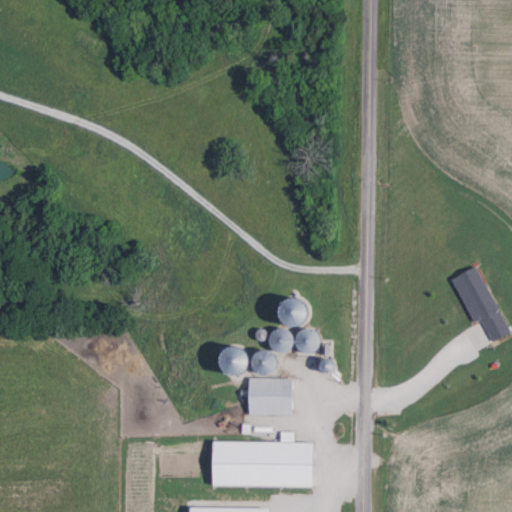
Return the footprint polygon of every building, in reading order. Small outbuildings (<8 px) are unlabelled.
[(284,354),(296,342),(308,354),(322,340),(308,325),(296,337),(284,325),(269,340),(284,354)] [(254,365),(269,373),(278,354),(263,347),(254,365)] [(412,385),(435,385),(435,397),(452,397),(452,376),(434,376),(433,350),(412,350),(412,385)] [(294,377),(250,377),(250,414),(294,414),(294,377)] [(281,441),(214,440),(214,484),(315,486),(315,441),(295,441),(295,430),(282,430),(281,441)]
